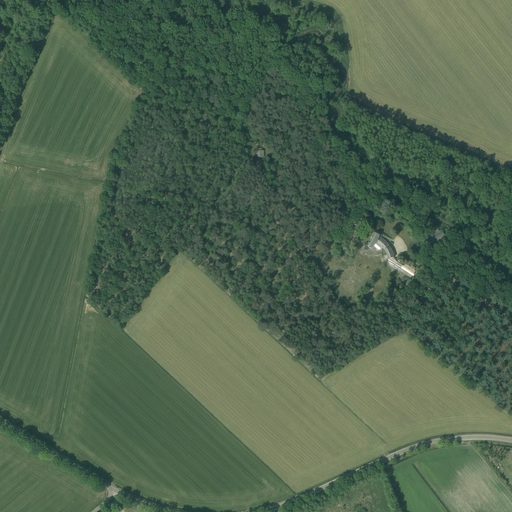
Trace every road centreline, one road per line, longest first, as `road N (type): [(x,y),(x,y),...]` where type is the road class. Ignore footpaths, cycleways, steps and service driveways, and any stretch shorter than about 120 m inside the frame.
road 1 (unclassified): [(265,511),(418,447),(511,440)]
road 2 (unclassified): [(114,490),(0,421)]
